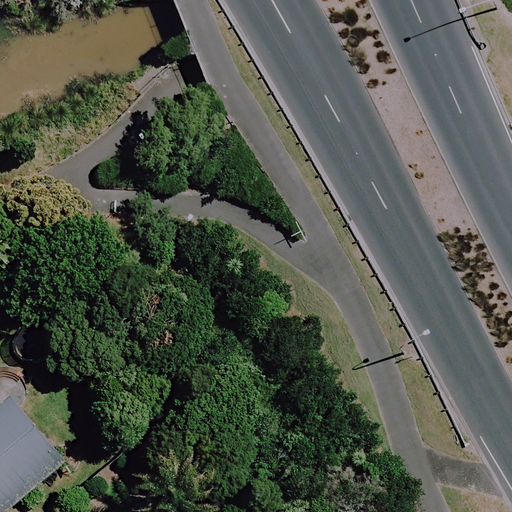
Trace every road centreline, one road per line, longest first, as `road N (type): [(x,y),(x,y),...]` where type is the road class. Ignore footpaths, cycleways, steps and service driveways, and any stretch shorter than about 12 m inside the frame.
road 1 (secondary): [(511,452),(267,0)]
road 2 (secondary): [(403,0),(511,231)]
